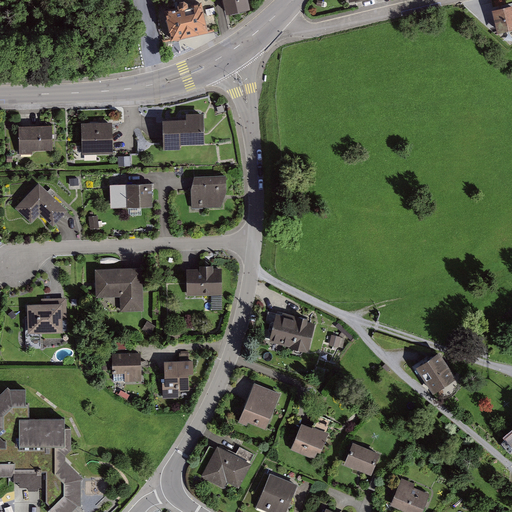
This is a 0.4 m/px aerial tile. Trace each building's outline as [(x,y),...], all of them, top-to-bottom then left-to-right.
[(242,0),(221,0),(224,14),(244,10),(242,0)] [(201,2),(161,9),(166,39),(207,32),(201,2)] [(511,29),(511,5),(491,10),(497,33),(511,29)] [(205,144),(203,113),(184,114),(184,120),(161,122),(163,147),(205,144)] [(113,155),(113,125),(83,126),(84,156),(113,155)] [(51,127),(20,128),(21,153),(52,151),(51,127)] [(225,176),(193,178),(195,210),(219,209),(225,189),(225,176)] [(153,184),(129,185),(129,188),(129,198),(129,205),(153,204),(153,184)] [(51,228),(67,212),(39,185),(15,209),(29,223),(37,214),(51,228)] [(129,198),(129,188),(114,188),(115,198),(129,198)] [(142,269),(96,271),(97,296),(121,295),(122,311),(144,310),(142,269)] [(220,272),(186,274),(187,298),(222,296),(220,272)] [(49,303),(26,305),(27,334),(61,332),(60,318),(67,318),(66,299),(48,300),(49,303)] [(314,326),(275,317),(270,340),(309,348),(314,326)] [(156,328),(149,323),(145,329),(152,334),(156,328)] [(143,379),(140,353),(109,356),(112,383),(143,379)] [(455,380),(437,353),(417,367),(435,393),(455,380)] [(192,362),(164,366),(166,386),(158,387),(160,404),(178,402),(177,393),(188,392),(186,379),(194,378),(192,362)] [(280,395),(255,384),(240,419),(265,429),(280,395)] [(0,476),(14,477),(13,472),(46,471),(47,503),(52,507),(48,511),(71,511),(80,505),(81,477),(65,458),(65,454),(69,449),(68,426),(63,426),(63,419),(27,418),(27,405),(23,405),(24,388),(6,387),(0,392),(0,476)] [(312,429),(300,425),(290,451),(319,462),(335,421),(317,415),(312,429)] [(377,455),(351,444),(343,463),(369,474),(377,455)] [(235,458),(209,445),(199,464),(209,469),(205,477),(218,483),(220,479),(238,488),(255,455),(240,447),(235,458)] [(285,511),(297,485),(270,474),(257,507),(268,511),(285,511)] [(421,511),(429,491),(399,480),(389,506),(405,511),(421,511)] [(372,483),(369,493),(375,496),(379,486),(372,483)]
